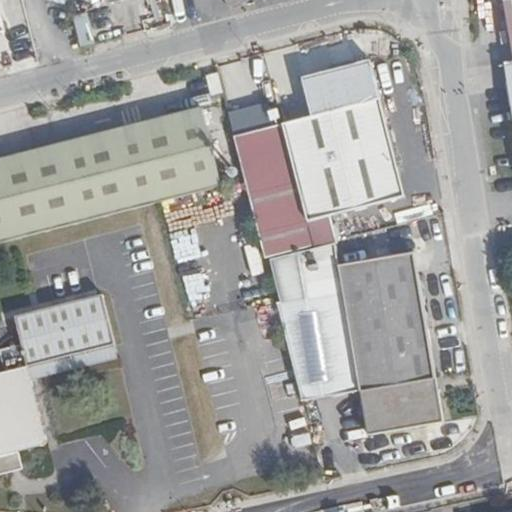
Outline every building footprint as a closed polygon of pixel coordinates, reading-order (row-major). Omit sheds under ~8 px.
[(146,0),(140,2),(147,32),(162,28),(155,0),(146,0)] [(237,138),(268,258),(336,241),(331,220),(404,201),(374,77),(362,68),(303,83),(312,120),(264,133),(263,132),(237,138)] [(0,161),(0,244),(222,187),(203,109),(0,161)] [(335,397),(365,392),(372,437),(445,424),(416,255),(344,267),(343,262),(316,267),(289,272),(308,401),(335,397)] [(0,456),(46,446),(50,439),(34,368),(36,364),(116,345),(101,291),(0,314),(0,456)] [(312,478),(313,484),(324,481),(323,475),(312,478)]
